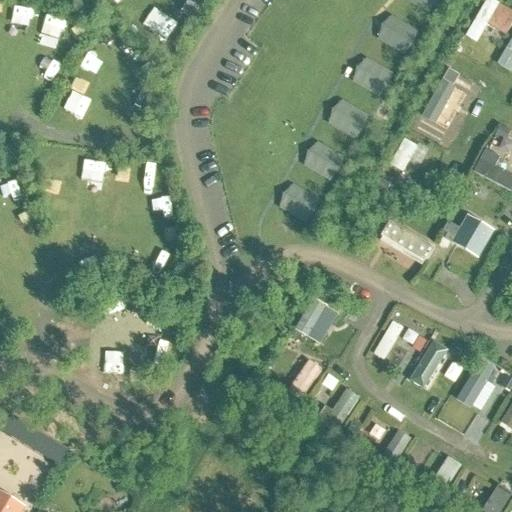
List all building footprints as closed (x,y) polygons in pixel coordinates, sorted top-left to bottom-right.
[(404,0),(429,14),(436,0),(404,0)] [(511,24),(511,10),(499,3),(498,4),(491,0),(486,0),(465,38),(475,44),(486,26),(505,36),(511,24)] [(375,39),(405,56),(418,32),(389,15),(375,39)] [(76,39),(87,32),(81,24),(70,31),(76,39)] [(511,37),(496,64),(509,73),(511,70),(511,71),(511,37)] [(350,82),(380,99),(394,74),(365,57),(350,82)] [(86,85),(75,80),(71,88),(82,94),(86,85)] [(420,118),(433,125),(454,88),(441,81),(420,118)] [(326,124),(356,141),(370,117),(340,100),(326,124)] [(499,129),(495,136),(506,141),(509,134),(499,129)] [(301,167),(331,184),(346,159),(316,142),(301,167)] [(401,175),(417,150),(406,143),(390,168),(401,175)] [(485,150),(473,173),(511,192),(511,189),(511,174),(494,165),(498,157),(485,150)] [(277,209),(307,227),(321,201),(291,184),(277,209)] [(452,213),(458,203),(451,199),(446,209),(452,213)] [(448,223),(442,232),(448,235),(444,241),(478,261),(494,232),(467,216),(459,230),(448,223)] [(388,222),(380,238),(425,264),(431,253),(434,248),(413,236),(388,222)] [(293,333),(307,342),(325,312),(311,303),(293,333)] [(373,358),(383,364),(402,331),(392,325),(373,358)] [(421,336),(412,348),(420,354),(428,341),(421,336)] [(408,385),(423,394),(448,355),(433,345),(408,385)] [(322,374),(309,365),(286,397),(299,406),(322,374)] [(456,404),(471,413),(495,374),(480,365),(456,404)] [(358,403),(345,394),(322,429),(335,438),(358,403)] [(511,408),(500,427),(511,435),(511,408)] [(8,415),(0,428),(0,431),(11,438),(20,422),(8,415)] [(410,444),(397,435),(378,464),(392,473),(410,444)] [(56,444),(47,459),(59,467),(68,451),(56,444)] [(459,474),(446,466),(427,497),(440,505),(459,474)] [(403,467),(398,476),(407,482),(412,473),(403,467)] [(503,511),(511,499),(511,497),(497,488),(482,511),(503,511)] [(0,511),(20,511),(23,508),(0,494),(0,511)]
